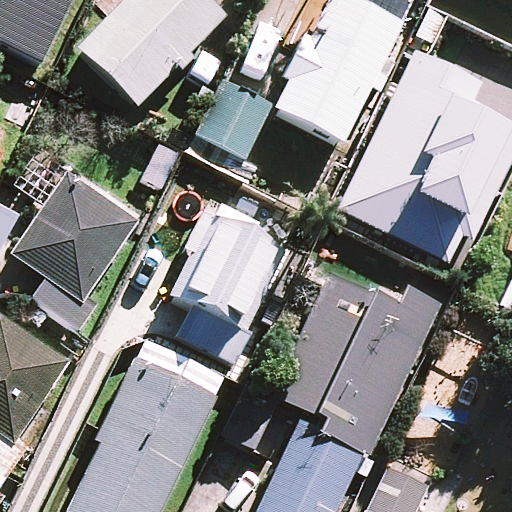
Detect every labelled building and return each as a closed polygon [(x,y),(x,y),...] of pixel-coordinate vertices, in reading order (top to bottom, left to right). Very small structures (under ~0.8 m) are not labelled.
[(69,0),(0,0),(0,48),(37,66),(69,0)] [(219,20),(197,0),(112,0),(68,47),(133,109),(219,20)] [(345,0),(345,1),(342,0),(325,0),(270,113),(339,147),(398,28),(391,24),(402,0),(345,0)] [(334,214),(444,267),(456,243),(467,248),(511,154),(511,129),(507,127),(511,115),(511,92),(415,46),(334,214)] [(264,111),(217,88),(191,139),(238,162),(264,111)] [(131,224),(21,156),(2,186),(40,209),(9,259),(43,280),(29,303),(73,330),(95,294),(90,291),(131,224)] [(284,241),(202,206),(164,296),(189,307),(174,342),(230,366),(284,241)] [(365,459),(371,446),(431,309),(379,286),(373,301),(321,279),(268,401),(319,423),(314,436),(365,459)] [(511,281),(497,308),(511,316),(511,281)] [(65,365),(0,320),(0,484),(24,449),(12,441),(65,365)] [(156,511),(209,399),(131,361),(92,444),(96,446),(64,511),(156,511)] [(266,416),(235,402),(218,440),(248,454),(266,416)] [(332,511),(356,461),(291,431),(254,511),(332,511)]
